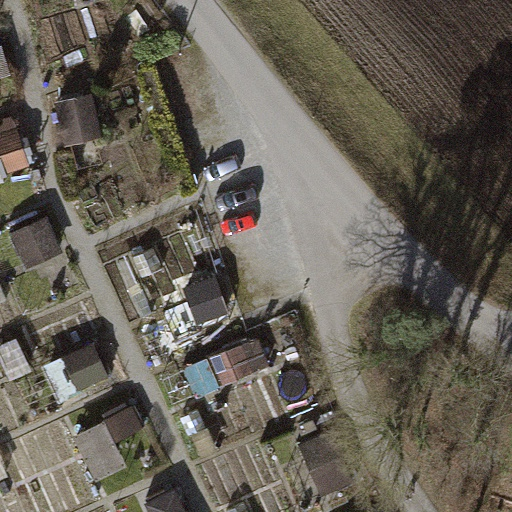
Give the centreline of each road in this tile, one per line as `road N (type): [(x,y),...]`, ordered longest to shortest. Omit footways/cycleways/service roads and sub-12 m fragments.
road 1 (residential): [(190,0),(374,228),(511,348)]
road 2 (track): [(425,511),(346,343),(311,156)]
